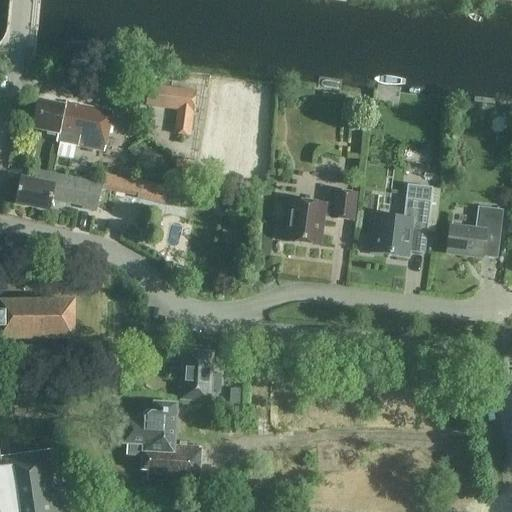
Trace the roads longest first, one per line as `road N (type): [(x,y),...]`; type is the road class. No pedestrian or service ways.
road 1 (unclassified): [(228,323),(460,354),(492,375),(511,434)]
road 2 (residential): [(511,297),(456,310),(290,292),(228,323)]
road 3 (unclassified): [(0,230),(102,249),(165,297),(228,323)]
road 4 (tertiary): [(0,131),(13,86),(20,0)]
